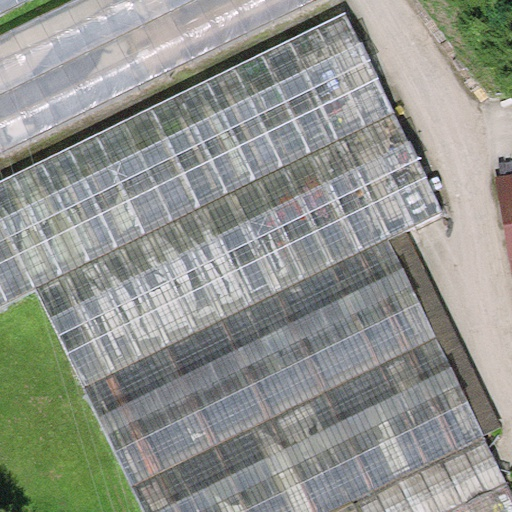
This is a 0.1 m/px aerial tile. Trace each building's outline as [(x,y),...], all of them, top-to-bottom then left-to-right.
[(0,0),(0,16),(32,0),(0,0)] [(335,0),(84,0),(0,40),(0,158),(335,0)] [(343,19),(0,188),(0,310),(41,291),(90,389),(389,241),(441,216),(343,19)] [(511,173),(500,175),(511,252),(511,173)] [(336,511),(487,438),(389,241),(90,389),(151,511),(336,511)] [(487,438),(336,511),(455,511),(510,485),(487,438)] [(511,511),(511,488),(510,485),(455,511),(511,511)]
